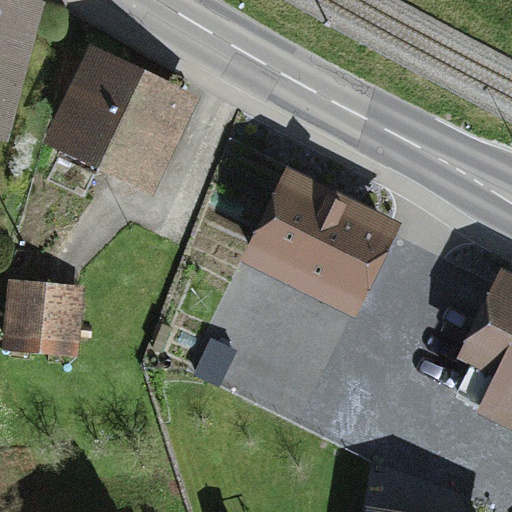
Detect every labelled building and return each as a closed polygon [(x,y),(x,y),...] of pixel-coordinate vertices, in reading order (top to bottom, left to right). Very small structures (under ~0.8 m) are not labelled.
[(23,0),(0,0),(0,108),(27,3),(23,0)] [(100,69),(66,137),(143,175),(177,106),(100,69)] [(256,258),(350,304),(387,230),(293,183),(256,258)] [(8,344),(72,351),(78,292),(14,285),(8,344)] [(511,381),(511,291),(509,290),(473,363),(511,381)]
